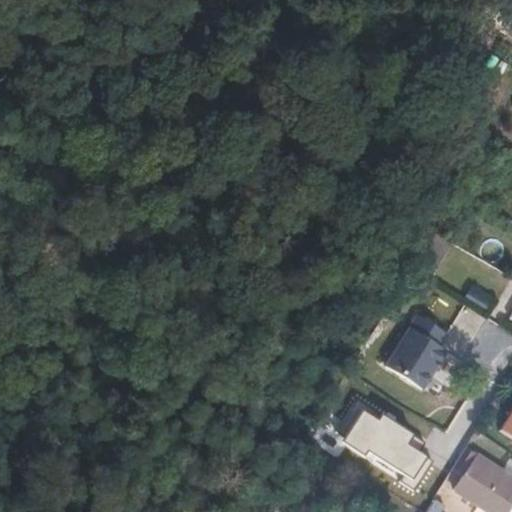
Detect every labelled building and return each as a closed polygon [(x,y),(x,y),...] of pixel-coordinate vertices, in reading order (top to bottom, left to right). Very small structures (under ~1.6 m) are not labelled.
[(433,272),(453,241),(436,230),(416,262),(433,272)] [(461,301),(412,269),(404,282),(428,297),(396,349),(399,351),(426,367),(446,334),(458,316),(453,313),(461,301)] [(426,367),(399,351),(389,368),(425,390),(448,353),(444,350),(451,337),(446,334),(426,367)] [(379,401),(367,421),(398,439),(410,419),(379,401)] [(321,446),(307,437),(295,456),(308,466),(321,446)] [(450,488),(489,511),(509,511),(511,510),(511,503),(510,502),(511,498),(511,484),(495,473),(499,467),(474,451),(450,488)]
